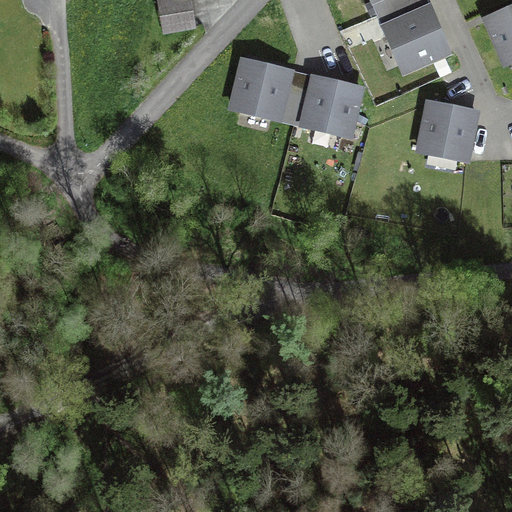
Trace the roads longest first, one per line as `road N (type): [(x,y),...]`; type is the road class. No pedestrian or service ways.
road 1 (track): [(297,299),(0,422)]
road 2 (track): [(297,299),(123,256),(53,171)]
road 3 (residential): [(62,158),(104,160),(250,0)]
road 4 (track): [(511,271),(297,299)]
road 5 (residential): [(58,0),(62,158)]
